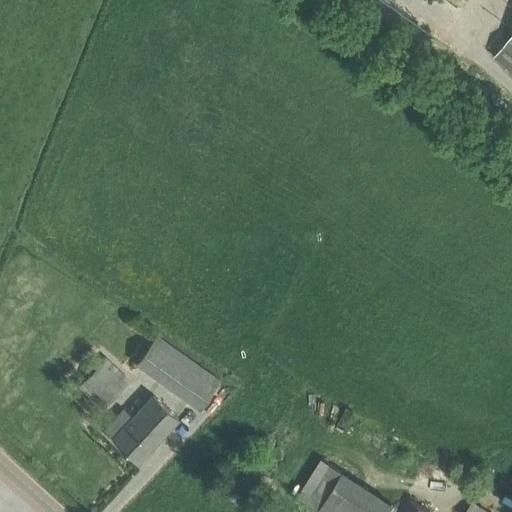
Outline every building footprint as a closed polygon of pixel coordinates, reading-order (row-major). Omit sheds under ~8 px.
[(511,35),(495,56),(511,70),(511,35)] [(136,362),(199,408),(219,379),(157,333),(136,362)] [(78,385),(103,408),(129,380),(104,357),(78,385)] [(104,430),(137,461),(151,447),(178,417),(153,394),(132,416),(124,409),(104,430)] [(219,481),(246,506),(273,476),(246,451),(219,481)] [(430,511),(431,511),(408,496),(397,511),(430,511)]
